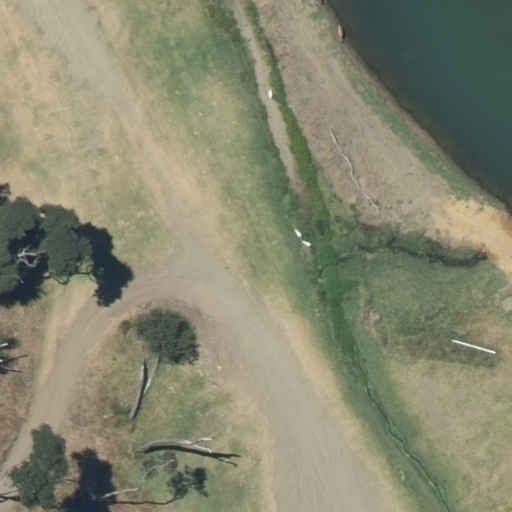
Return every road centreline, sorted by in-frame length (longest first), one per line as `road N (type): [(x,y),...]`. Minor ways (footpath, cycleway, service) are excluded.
road 1 (track): [(0,0),(130,308)]
road 2 (track): [(0,497),(84,413),(130,308)]
